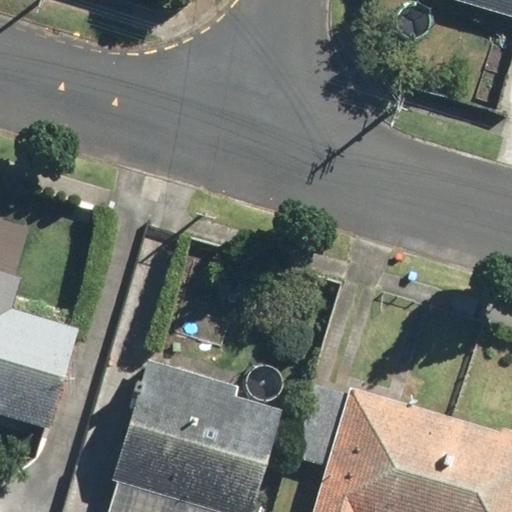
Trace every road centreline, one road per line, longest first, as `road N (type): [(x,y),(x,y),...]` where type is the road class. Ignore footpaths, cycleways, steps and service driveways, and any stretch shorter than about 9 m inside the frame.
road 1 (residential): [(238,133),(511,217)]
road 2 (residential): [(0,68),(238,133)]
road 3 (residential): [(238,133),(275,0)]
